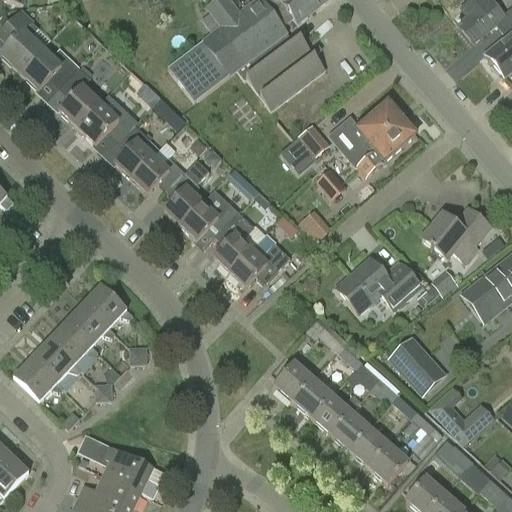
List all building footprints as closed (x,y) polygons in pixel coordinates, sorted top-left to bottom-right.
[(0,0),(0,5),(22,10),(24,0),(0,0)] [(219,32),(200,47),(166,73),(193,107),(235,75),(243,86),(280,57),(272,47),(284,38),(278,32),(257,5),(237,19),(221,0),(205,13),(219,32)] [(321,0),(262,0),(263,0),(257,5),(278,32),(290,23),(294,28),(325,5),(321,0)] [(507,42),(511,37),(511,11),(502,20),(485,0),(475,0),(459,14),(466,21),(457,29),(473,48),(496,28),(507,42)] [(0,39),(0,40),(9,49),(0,59),(0,62),(17,79),(41,53),(29,42),(37,34),(20,18),(0,39)] [(511,37),(507,42),(485,61),(502,81),(511,72),(511,37)] [(311,87),(345,57),(338,49),(337,50),(328,39),(295,67),(311,87)] [(41,53),(17,79),(36,97),(47,85),(57,95),(78,73),(58,54),(50,62),(41,53)] [(352,66),(345,57),(311,87),(327,106),(361,77),(351,67),(352,66)] [(57,95),(68,105),(57,117),(75,135),(99,109),(80,92),(89,83),(78,73),(57,95)] [(99,109),(75,135),(94,152),(104,140),(115,150),(133,131),(136,129),(120,113),(112,121),(99,109)] [(400,124),(386,109),(355,136),(368,152),(400,124)] [(374,159),(356,175),(364,184),(413,140),(400,125),(368,152),(374,159)] [(277,128),(268,136),(300,174),(328,150),(312,132),(304,138),(294,147),(285,137),(277,128)] [(115,150),(124,159),(113,170),(129,186),(153,161),(143,152),(149,146),(133,131),(115,150)] [(153,161),(129,186),(145,201),(156,189),(165,197),(183,178),(168,164),(175,156),(166,148),(153,161)] [(331,206),(346,193),(329,174),(315,187),(331,206)] [(165,197),(173,205),(162,217),(179,232),(201,208),(192,199),(198,193),(183,178),(165,197)] [(214,195),(201,208),(179,232),(194,247),(203,238),(211,246),(213,244),(239,219),(214,195)] [(8,203),(6,205),(0,199),(0,210),(1,210),(6,215),(13,208),(8,203)] [(259,200),(253,206),(258,212),(265,205),(259,200)] [(478,254),(474,250),(488,233),(465,214),(453,230),(441,220),(420,245),(446,267),(452,259),(465,270),(478,254)] [(314,245),(329,235),(316,216),(301,226),(314,245)] [(213,244),(222,252),(211,264),(228,279),(265,241),(255,231),(252,232),(239,219),(213,244)] [(289,263),(265,241),(228,279),(243,294),(254,283),(263,291),(289,263)] [(489,261),(507,250),(502,242),(484,252),(489,261)] [(511,261),(510,259),(473,289),(459,300),(484,330),(511,306),(511,261)] [(397,266),(383,279),(369,263),(335,293),(358,320),(380,300),(393,315),(420,292),(397,266)] [(98,293),(79,312),(112,342),(115,340),(108,333),(119,322),(128,325),(132,322),(126,316),(124,317),(98,293)] [(112,342),(79,312),(61,329),(95,361),(97,359),(90,351),(101,340),(111,343),(112,342)] [(336,358),(346,346),(319,322),(305,336),(315,345),(317,342),(336,358)] [(95,361),(61,329),(43,347),(78,379),(81,377),(72,368),(82,358),(94,362),(95,361)] [(447,380),(414,342),(390,363),(423,401),(447,380)] [(348,348),(346,346),(336,358),(347,368),(344,371),(351,378),(350,379),(361,367),(344,352),(348,348)] [(78,379),(43,347),(26,364),(59,398),(62,395),(53,386),(64,376),(77,380),(78,379)] [(146,352),(128,353),(128,361),(146,361),(146,352)] [(146,361),(128,361),(128,370),(146,370),(146,361)] [(59,398),(26,364),(6,384),(31,408),(45,394),(59,398)] [(361,367),(350,379),(369,396),(382,381),(366,366),(363,369),(361,367)] [(291,409),(311,385),(292,369),(272,392),(291,409)] [(401,398),(382,381),(369,396),(387,412),(398,401),(401,398)] [(311,385),(291,409),(310,425),(330,402),(311,385)] [(111,388),(93,389),(93,398),(112,397),(111,388)] [(427,410),(461,451),(497,422),(484,407),(464,423),(453,409),(464,400),(454,388),(427,410)] [(112,397),(93,398),(94,407),(112,407),(112,397)] [(342,412),(330,402),(310,425),(329,441),(359,406),(352,400),(342,412)] [(398,401),(387,412),(388,413),(392,408),(392,409),(386,415),(396,424),(401,418),(409,425),(416,417),(398,401)] [(361,407),(359,406),(329,441),(347,458),(368,434),(350,419),(361,407)] [(511,411),(503,422),(511,430),(511,411)] [(416,417),(409,425),(412,427),(405,434),(419,446),(411,455),(421,464),(441,441),(435,435),(436,434),(416,417)] [(67,436),(79,424),(73,418),(61,429),(67,436)] [(368,434),(347,458),(366,474),(387,451),(368,434)] [(102,484),(140,502),(153,475),(103,451),(97,464),(109,470),(102,484)] [(387,451),(366,474),(385,491),(406,468),(387,451)] [(465,475),(472,467),(471,467),(453,451),(446,458),(448,460),(445,463),(451,468),(454,465),(465,475)] [(0,473),(9,464),(0,456),(0,473)] [(27,482),(9,464),(0,473),(0,506),(1,506),(3,508),(27,482)] [(472,467),(465,475),(482,491),(478,496),(479,497),(491,484),(472,467)] [(409,511),(432,511),(443,500),(424,483),(403,507),(409,511)] [(134,511),(140,502),(102,484),(95,498),(83,492),(77,504),(93,511),(134,511)] [(479,497),(495,511),(499,511),(502,509),(508,502),(508,501),(509,501),(491,484),(479,497)] [(457,511),(443,500),(432,511),(457,511)] [(511,511),(511,504),(508,502),(502,509),(505,511),(511,511)]
